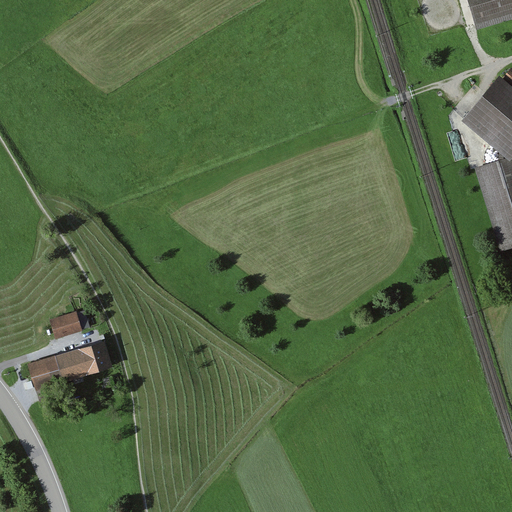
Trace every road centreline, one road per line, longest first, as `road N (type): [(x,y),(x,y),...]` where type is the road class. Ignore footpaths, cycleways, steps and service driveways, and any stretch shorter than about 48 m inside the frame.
road 1 (tertiary): [(0,393),(59,511)]
road 2 (track): [(511,59),(387,103)]
